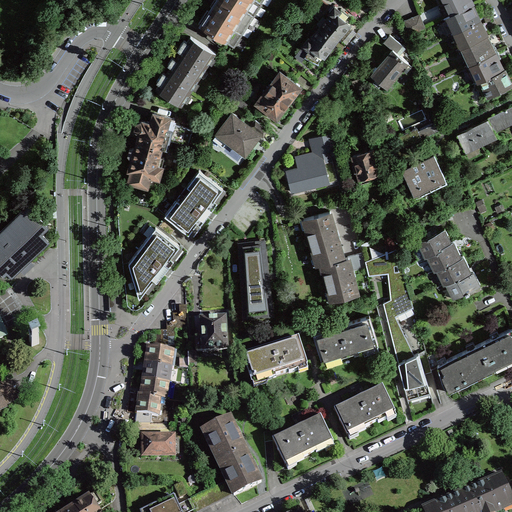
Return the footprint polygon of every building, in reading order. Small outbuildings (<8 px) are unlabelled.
[(253,0),(214,0),(197,28),(226,45),(227,43),(235,48),(262,5),(261,5),(253,0)] [(444,0),(451,14),(473,4),(474,3),(472,0),(444,0)] [(473,4),(451,14),(447,16),(455,31),(480,19),(478,15),(480,14),(477,7),(475,8),(475,7),(473,4)] [(329,12),(330,13),(324,20),(321,18),(319,20),(319,21),(320,21),(322,23),(320,26),(337,39),(339,36),(342,32),(343,32),(350,23),(344,19),(348,14),(341,8),(340,10),(335,5),(334,6),(329,11),(329,12)] [(412,17),(417,30),(425,26),(420,14),(412,17)] [(405,19),(404,20),(409,33),(417,30),(412,17),(405,19)] [(480,19),(455,31),(462,46),(487,34),(485,29),(487,28),(484,22),(482,23),(480,19)] [(303,58),(304,56),(318,64),(319,63),(318,62),(323,55),(324,56),(327,53),(331,47),(331,46),(337,39),(320,26),(318,29),(315,27),(315,26),(313,29),(316,31),(310,38),(309,38),(308,38),(303,43),(303,45),(304,45),(298,53),(303,58)] [(390,34),(384,41),(392,49),(377,67),(371,74),(387,87),(402,69),(406,73),(412,66),(408,62),(409,61),(400,54),(406,48),(390,34)] [(470,63),(497,50),(494,43),(492,44),(489,37),(487,34),(462,46),(470,63)] [(156,89),(181,105),(216,52),(191,35),(187,41),(184,39),(178,49),(181,51),(176,58),(173,56),(170,61),(168,64),(171,66),(166,73),(163,71),(161,74),(156,81),(160,83),(156,89)] [(470,63),(478,80),(480,79),(504,68),(502,63),(499,58),(501,57),(497,50),(470,63)] [(490,94),(491,95),(511,84),(511,82),(506,71),(505,68),(504,68),(480,79),(483,86),(486,85),(491,94),(490,94)] [(295,82),(280,71),(268,86),(288,102),(291,98),(296,91),(298,91),(300,88),(299,84),(296,82),(295,82)] [(352,80),(357,96),(364,94),(359,78),(352,80)] [(281,113),(280,112),(281,111),(288,102),(268,86),(257,102),(271,113),(272,115),(274,117),(278,116),(281,113)] [(247,103),(235,93),(230,100),(242,109),(247,103)] [(476,146),(477,146),(476,146),(486,141),(496,136),(496,137),(497,136),(493,128),(511,119),(511,120),(511,105),(488,117),(488,118),(487,119),(478,123),(477,123),(477,124),(468,128),(467,128),(468,128),(458,133),(457,133),(466,151),(467,151),(466,150),(476,146)] [(432,113),(430,114),(430,115),(433,122),(420,128),(421,129),(418,131),(417,128),(416,128),(413,129),(412,130),(399,136),(404,147),(444,127),(436,108),(435,108),(435,107),(431,109),(432,113)] [(137,140),(161,146),(167,148),(169,139),(188,145),(193,128),(174,123),(175,119),(169,117),(154,113),(151,123),(143,121),(143,122),(140,121),(137,123),(135,128),(138,131),(140,132),(139,136),(137,140)] [(263,136),(268,129),(256,119),(250,126),(232,113),(217,132),(218,132),(213,138),(223,146),(227,140),(245,153),(249,147),(251,145),(254,147),(259,141),(256,139),(260,134),(263,136)] [(296,156),(298,167),(286,170),(291,191),(337,180),(332,159),(331,159),(329,149),(337,147),(333,133),(316,137),(311,138),(315,151),(296,156)] [(164,157),(158,155),(161,146),(137,140),(135,148),(133,147),(129,149),(128,154),(130,157),(132,158),(131,162),(129,169),(132,170),(129,180),(147,185),(149,176),(151,176),(151,175),(158,177),(164,157)] [(361,182),(370,180),(369,174),(379,171),(372,148),(357,153),(353,155),(359,177),(360,177),(361,182)] [(393,155),(396,161),(408,155),(405,149),(393,155)] [(418,162),(403,169),(416,196),(447,181),(434,154),(418,162)] [(223,188),(199,170),(165,215),(188,233),(189,232),(191,228),(190,227),(195,220),(200,224),(207,214),(217,201),(213,198),(218,191),(219,192),(222,188),(223,188)] [(265,196),(264,196),(255,207),(262,212),(271,202),(270,200),(265,196)] [(33,264),(28,258),(48,239),(41,232),(48,226),(28,204),(27,204),(0,230),(1,231),(0,232),(0,269),(8,278),(19,267),(24,272),(29,268),(33,264)] [(311,242),(318,264),(323,263),(344,257),(330,210),(303,217),(311,242)] [(179,245),(155,226),(128,262),(139,297),(145,289),(148,285),(147,284),(152,277),(156,281),(164,271),(174,258),(169,255),(175,248),(176,249),(178,245),(179,245)] [(445,229),(416,242),(425,260),(427,259),(443,252),(441,249),(452,245),(445,229)] [(443,252),(427,259),(434,274),(436,273),(463,260),(454,243),(452,245),(441,249),(443,252)] [(367,266),(369,276),(388,274),(391,300),(384,303),(408,400),(430,393),(420,356),(427,354),(426,350),(419,354),(419,353),(414,355),(396,317),(414,309),(396,250),(388,253),(388,251),(386,251),(386,254),(366,262),(367,266)] [(366,262),(363,252),(344,257),(323,263),(327,283),(331,300),(358,293),(352,270),(367,266),(366,262)] [(246,260),(251,303),(268,301),(269,304),(282,302),(282,298),(268,299),(268,293),(274,293),(270,257),(251,259),(246,260)] [(463,260),(436,273),(444,288),(446,286),(472,274),(464,259),(463,260)] [(481,289),(474,274),(472,274),(446,286),(453,302),(481,289)] [(167,323),(167,331),(160,332),(161,345),(168,345),(168,337),(175,337),(174,329),(187,328),(186,306),(179,307),(180,315),(173,315),(173,323),(167,323)] [(369,315),(313,332),(318,348),(322,361),(344,354),(378,343),(369,315)] [(195,337),(196,351),(227,349),(225,318),(218,318),(218,317),(212,317),(208,317),(208,319),(201,319),(202,336),(195,337)] [(511,327),(437,363),(442,380),(448,391),(462,384),(511,360),(511,327)] [(39,343),(37,337),(36,337),(29,340),(31,346),(32,346),(32,347),(39,344),(39,343)] [(279,374),(308,366),(304,353),(299,337),(243,355),(252,383),(279,374)] [(146,363),(171,367),(173,351),(173,350),(148,347),(146,362),(145,363),(146,363)] [(171,367),(146,363),(146,365),(144,379),(168,383),(171,367)] [(168,383),(144,379),(142,388),(141,395),(161,398),(166,399),(168,383)] [(0,409),(6,407),(4,405),(17,397),(12,388),(5,392),(2,388),(0,385),(0,409)] [(396,413),(382,386),(364,395),(334,409),(347,436),(368,426),(396,413)] [(139,400),(136,422),(151,424),(152,415),(158,416),(161,398),(141,395),(139,395),(139,400)] [(230,416),(202,429),(218,462),(246,449),(238,434),(230,416)] [(334,443),(321,416),(299,426),(272,439),(285,466),(306,456),(334,443)] [(142,453),(142,457),(175,457),(175,435),(142,436),(142,453)] [(234,495),(261,482),(253,465),(246,449),(218,462),(227,481),(214,487),(214,488),(190,499),(196,511),(197,511),(233,495),(234,495)] [(502,477),(494,480),(491,479),(485,482),(497,509),(503,507),(504,504),(511,501),(506,487),(502,477)] [(179,498),(188,494),(182,482),(174,486),(179,498)] [(494,511),(497,509),(485,482),(460,492),(455,495),(462,511),(494,511)] [(101,502),(95,492),(77,504),(74,505),(78,511),(99,511),(96,506),(101,502)] [(462,511),(455,495),(424,508),(426,511),(462,511)] [(139,511),(181,511),(181,510),(174,496),(140,511),(139,511)]
